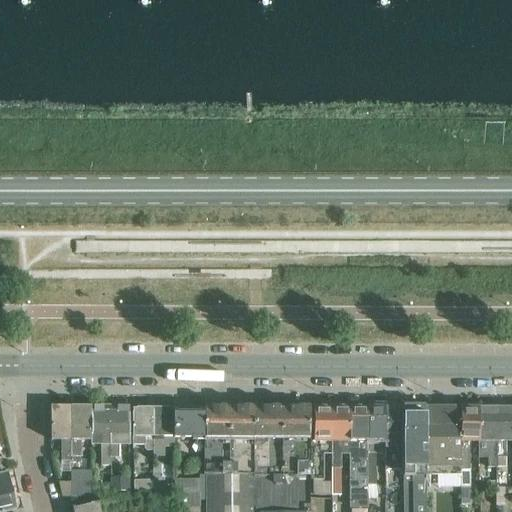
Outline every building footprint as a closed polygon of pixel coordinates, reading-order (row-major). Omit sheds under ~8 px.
[(336,408),(330,408),(330,453),(330,486),(341,486),(340,458),(348,458),(348,408),(347,408),(347,405),(336,405),(336,408)] [(464,409),(459,409),(458,469),(458,475),(460,475),(460,504),(469,504),(469,470),(468,470),(468,442),(478,442),(478,409),(476,409),(476,406),(464,405),(464,409)] [(478,409),(478,442),(478,459),(486,459),(486,468),(496,468),(496,459),(496,409),(489,409),(489,406),(478,405),(478,409)] [(69,455),(69,407),(49,407),(49,441),(60,441),(60,461),(69,461),(69,455)] [(88,441),(88,407),(69,407),(69,455),(69,461),(70,461),(70,463),(75,463),(75,457),(80,457),(80,441),(88,441)] [(108,466),(108,407),(88,407),(88,441),(88,445),(100,445),(100,466),(108,466)] [(127,445),(127,407),(108,407),(108,466),(110,466),(110,457),(118,457),(118,445),(127,445)] [(151,438),(151,410),(144,410),(144,408),(134,408),(134,410),(131,410),(130,445),(143,445),(143,448),(146,451),(150,451),(152,449),(152,438),(151,438)] [(172,447),(172,438),(172,410),(169,410),(169,408),(158,408),(158,410),(151,410),(151,438),(152,438),(152,449),(152,457),(163,457),(163,447),(172,447)] [(203,408),(192,408),(177,408),(177,410),(172,410),(172,438),(192,438),(192,440),(203,440),(203,408)] [(255,511),(256,408),(203,408),(203,440),(203,475),(205,475),(205,511),(255,511)] [(308,511),(308,498),(309,408),(256,408),(255,511),(308,511)] [(312,408),(312,476),(321,476),(321,453),(330,453),(330,408),(312,408)] [(366,443),(367,408),(348,408),(348,458),(348,488),(357,488),(357,442),(366,443)] [(384,408),(367,408),(366,443),(366,485),(375,485),(375,443),(384,443),(384,408)] [(403,408),(384,408),(384,443),(384,462),(396,462),(396,470),(403,470),(403,408)] [(425,511),(425,468),(424,468),(424,408),(403,408),(403,470),(403,482),(404,482),(403,511),(425,511)] [(458,469),(459,409),(424,408),(424,468),(425,468),(458,469)] [(511,408),(496,409),(496,459),(496,468),(504,468),(504,442),(511,442),(511,408)] [(0,511),(8,511),(15,511),(7,475),(0,476),(0,511)] [(129,491),(129,477),(109,477),(109,492),(129,491)] [(183,493),(183,494),(198,494),(198,479),(173,480),(174,493),(183,493)] [(152,486),(152,480),(133,481),(133,491),(152,491),(152,486)] [(100,496),(100,492),(99,481),(90,482),(90,496),(90,497),(100,496)] [(90,482),(70,482),(70,483),(70,497),(90,497),(90,496),(90,482)] [(70,483),(58,483),(61,497),(70,497),(70,483)] [(152,486),(152,491),(152,495),(173,495),(173,494),(173,485),(152,486)] [(504,488),(495,488),(495,506),(504,506),(504,488)] [(183,494),(173,494),(173,495),(173,509),(183,508),(199,508),(198,494),(183,494)] [(102,511),(123,507),(120,498),(72,510),(72,511),(102,511)]
